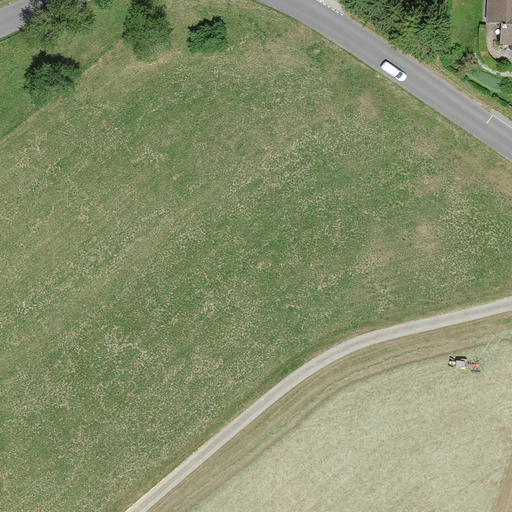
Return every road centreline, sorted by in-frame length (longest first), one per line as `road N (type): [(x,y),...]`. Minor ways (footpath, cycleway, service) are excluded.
road 1 (track): [(511,303),(340,342),(269,391),(131,511)]
road 2 (tertiary): [(317,20),(511,146)]
